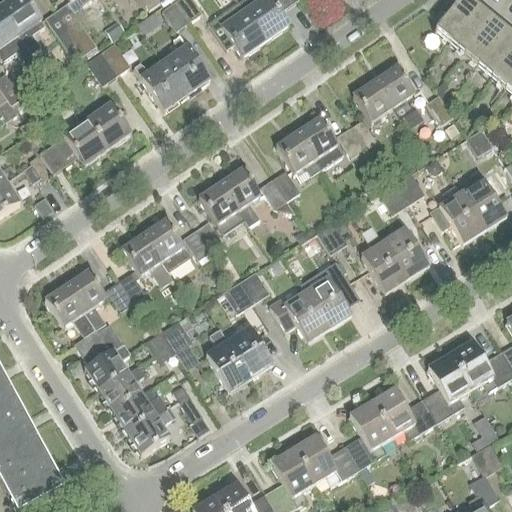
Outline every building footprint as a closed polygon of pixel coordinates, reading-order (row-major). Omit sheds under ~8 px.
[(20,0),(16,0),(0,11),(0,17),(30,60),(40,53),(31,41),(43,32),(20,0)] [(140,0),(151,16),(163,8),(157,0),(140,0)] [(188,0),(185,0),(174,7),(188,28),(202,19),(188,0)] [(249,0),(238,8),(265,47),(288,31),(279,17),(299,4),(295,0),(249,0)] [(449,51),(479,14),(464,1),(434,38),(449,51)] [(174,38),(188,28),(174,7),(160,16),(174,38)] [(242,62),(265,47),(238,8),(207,29),(224,55),(233,49),(242,62)] [(81,27),(71,13),(61,20),(70,34),(81,27)] [(449,51),(463,62),(494,25),(479,14),(449,51)] [(0,17),(0,63),(2,67),(15,58),(22,66),(30,60),(0,17)] [(507,36),(494,25),(463,62),(477,73),(507,36)] [(71,36),(87,60),(99,52),(82,28),(71,36)] [(77,67),(87,60),(71,36),(61,44),(77,67)] [(477,73),(490,85),(511,59),(511,40),(507,36),(477,73)] [(162,68),(185,102),(208,87),(178,42),(172,47),(176,59),(162,68)] [(113,48),(100,57),(116,81),(129,72),(113,48)] [(100,91),(116,81),(100,57),(84,68),(100,91)] [(511,86),(511,59),(490,85),(504,96),(511,86)] [(162,118),(185,102),(162,68),(147,79),(138,70),(132,74),(162,118)] [(412,115),(404,104),(414,98),(397,71),(375,86),(392,112),(399,124),(412,115)] [(0,85),(0,92),(9,106),(13,112),(24,105),(7,80),(0,85)] [(370,127),(392,112),(375,86),(353,101),(370,127)] [(0,112),(9,106),(0,92),(0,112)] [(452,121),(438,100),(426,108),(440,129),(452,121)] [(86,126),(106,156),(129,140),(109,110),(86,126)] [(319,123),(297,138),(321,174),(344,159),(319,123)] [(349,132),(363,153),(376,144),(362,123),(349,132)] [(83,172),(106,156),(86,126),(39,159),(52,179),(76,162),(83,172)] [(37,139),(29,127),(21,133),(29,144),(37,139)] [(452,129),(444,135),(450,142),(458,136),(452,129)] [(350,162),(363,153),(349,132),(336,140),(350,162)] [(310,181),(321,174),(297,138),(275,152),(292,178),(303,171),(310,181)] [(40,183),(43,187),(50,182),(36,162),(29,167),(31,170),(40,183)] [(31,170),(23,175),(32,189),(40,183),(31,170)] [(272,183),(286,204),(299,196),(284,174),(272,183)] [(241,175),(220,188),(243,226),(248,232),(260,224),(249,207),(258,201),(241,175)] [(473,190),(460,198),(482,233),(504,218),(477,176),(468,182),(473,190)] [(409,178),(393,188),(407,209),(423,199),(409,178)] [(273,214),(286,204),(272,183),(258,192),(273,214)] [(0,221),(19,209),(5,186),(0,189),(0,221)] [(197,204),(220,237),(222,241),(243,226),(220,188),(197,204)] [(393,218),(407,209),(393,188),(379,197),(393,218)] [(460,247),(482,233),(460,198),(455,190),(444,197),(449,205),(438,213),(430,218),(441,235),(449,230),(460,247)] [(164,226),(143,240),(167,278),(189,264),(164,226)] [(210,258),(222,249),(207,226),(194,235),(209,256),(210,258)] [(315,238),(329,259),(345,248),(332,227),(315,238)] [(303,234),(293,240),(299,248),(308,242),(303,234)] [(382,248),(404,282),(426,268),(404,234),(382,248)] [(196,264),(209,256),(194,235),(182,243),(196,264)] [(172,285),(167,278),(143,240),(121,255),(138,282),(148,276),(159,293),(172,285)] [(378,242),(367,249),(371,255),(360,262),(382,296),(404,282),(382,248),(378,242)] [(87,277),(65,292),(93,334),(103,328),(92,312),(105,304),(87,277)] [(118,285),(132,307),(145,299),(130,277),(118,285)] [(238,288),(251,308),(267,298),(254,277),(238,288)] [(304,298),(326,332),(348,318),(326,284),(304,298)] [(119,316),(132,307),(118,285),(104,295),(119,316)] [(234,319),(251,308),(238,288),(221,299),(234,319)] [(102,348),(93,334),(65,292),(44,306),(62,333),(71,326),(81,341),(72,347),(81,362),(102,348)] [(304,346),(326,332),(304,298),(284,311),(279,304),(268,312),(284,337),(294,331),(304,346)] [(511,322),(504,328),(511,341),(511,349),(500,357),(511,377),(511,322)] [(173,358),(189,347),(175,325),(159,335),(173,358)] [(226,347),(249,382),(270,368),(248,333),(226,347)] [(156,368),(173,358),(159,335),(142,346),(156,368)] [(217,353),(204,361),(227,396),(249,382),(226,347),(218,335),(209,340),(217,353)] [(133,343),(125,349),(129,356),(138,350),(133,343)] [(83,374),(97,397),(137,371),(136,371),(124,379),(116,366),(128,359),(122,349),(109,357),(102,348),(81,362),(88,371),(83,374)] [(485,399),(511,382),(511,377),(500,357),(481,368),(469,348),(448,361),(468,396),(480,389),(485,399)] [(456,403),(468,396),(448,361),(426,374),(438,395),(421,405),(435,429),(462,413),(456,403)] [(97,397),(111,419),(138,400),(130,388),(142,380),(137,371),(97,397)] [(0,377),(0,403),(11,398),(0,377)] [(171,397),(177,406),(187,399),(181,391),(171,397)] [(111,419),(125,440),(165,414),(151,392),(138,400),(111,419)] [(407,445),(435,429),(421,405),(403,415),(391,395),(369,409),(390,443),(402,436),(407,445)] [(0,403),(0,466),(37,447),(11,398),(0,403)] [(187,399),(177,406),(192,428),(202,422),(187,399)] [(378,450),(390,443),(369,409),(346,422),(358,442),(341,452),(356,476),(383,459),(378,450)] [(171,424),(165,414),(125,440),(139,462),(167,444),(159,432),(171,424)] [(329,492),(356,476),(341,452),(325,462),(313,442),(291,455),(311,490),(323,483),(329,492)] [(479,443),(471,448),(475,456),(483,451),(479,443)] [(37,447),(0,466),(0,491),(10,511),(33,511),(63,497),(37,447)] [(471,460),(483,480),(500,471),(488,450),(471,460)] [(299,498),(311,490),(291,455),(269,468),(281,489),(263,500),(270,511),(296,511),(305,507),(299,498)] [(366,489),(373,485),(367,476),(361,480),(366,489)] [(270,511),(263,500),(245,510),(233,490),(210,504),(215,511),(270,511)] [(391,507),(393,511),(417,511),(408,497),(391,507)]
